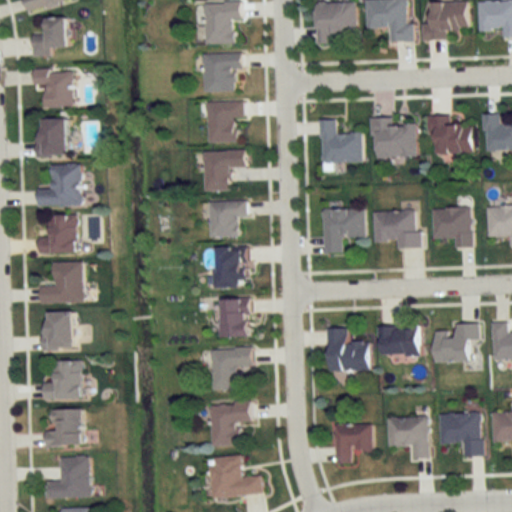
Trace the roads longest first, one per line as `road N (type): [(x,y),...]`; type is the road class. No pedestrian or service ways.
road 1 (residential): [(312,511),(296,447),(281,0)]
road 2 (residential): [(284,84),(511,74)]
road 3 (residential): [(290,291),(511,282)]
road 4 (residential): [(511,500),(344,511)]
